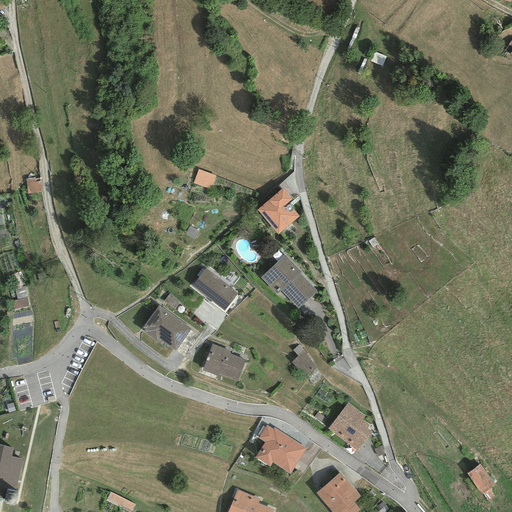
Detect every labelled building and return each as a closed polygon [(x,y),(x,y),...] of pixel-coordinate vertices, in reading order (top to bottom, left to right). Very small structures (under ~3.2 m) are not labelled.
[(382,67),(386,57),(374,52),(370,62),(382,67)] [(216,177),(199,169),(193,182),(210,189),(216,177)] [(41,182),(35,182),(35,177),(25,177),(26,186),(33,185),(33,193),(41,193),(41,182)] [(278,235),(299,216),(293,209),(293,208),(293,207),(292,205),(290,205),(288,205),(286,206),(284,208),(283,207),(291,199),(282,188),(257,210),(278,235)] [(194,240),(199,232),(188,225),(183,233),(194,240)] [(260,278),(277,295),(281,291),(298,309),(317,291),(300,273),(301,272),(284,255),(260,278)] [(224,311),(237,293),(205,269),(192,286),(224,311)] [(24,287),(18,273),(11,276),(17,290),(24,287)] [(24,287),(17,290),(14,290),(18,300),(27,299),(28,298),(25,287),(24,287)] [(170,294),(164,301),(174,309),(179,302),(170,294)] [(18,300),(12,301),(14,310),(29,307),(27,299),(18,300)] [(175,351),(191,329),(159,305),(142,327),(145,329),(143,332),(157,342),(159,339),(175,351)] [(237,382),(245,360),(229,354),(230,351),(211,344),(202,370),(237,382)] [(303,352),(292,362),(306,377),(317,367),(303,352)] [(13,402),(6,404),(8,411),(15,410),(13,402)] [(348,403),(328,429),(357,451),(372,431),(367,428),(369,425),(362,420),(365,416),(348,403)] [(322,422),(325,418),(319,413),(316,417),(322,422)] [(269,467),(272,463),(290,474),(306,449),(273,428),(273,429),(266,425),(258,438),(264,442),(255,457),(269,467)] [(0,501),(2,502),(2,498),(4,498),(6,489),(15,491),(22,459),(11,456),(13,448),(0,444),(0,501)] [(480,461),(466,470),(480,493),(484,490),(491,487),(494,484),(480,461)] [(353,502),(360,496),(340,472),(316,493),(331,511),(357,511),(360,510),(353,502)] [(491,487),(484,490),(489,500),(496,496),(491,487)] [(18,491),(15,491),(6,489),(4,498),(3,504),(15,506),(18,491)] [(376,494),(372,489),(368,492),(373,497),(376,494)] [(272,511),(274,510),(258,503),(260,499),(237,490),(227,511),(272,511)] [(134,503),(110,491),(106,499),(130,511),(134,503)] [(378,511),(384,511),(388,509),(383,502),(375,508),(378,511)]
